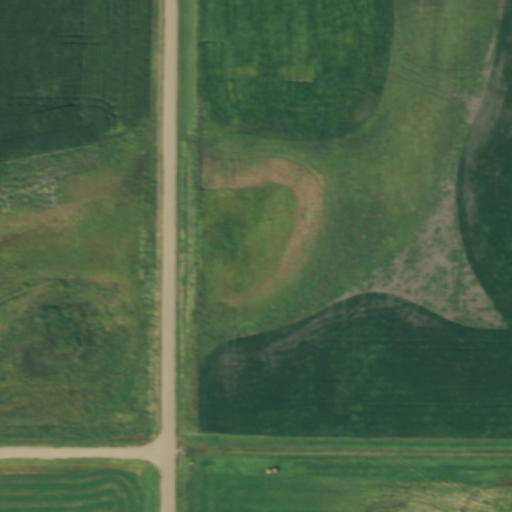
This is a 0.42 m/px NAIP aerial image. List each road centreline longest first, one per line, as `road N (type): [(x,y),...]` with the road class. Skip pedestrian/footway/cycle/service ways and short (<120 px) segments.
road 1 (residential): [(165,511),(168,0)]
road 2 (residential): [(511,471),(166,471)]
